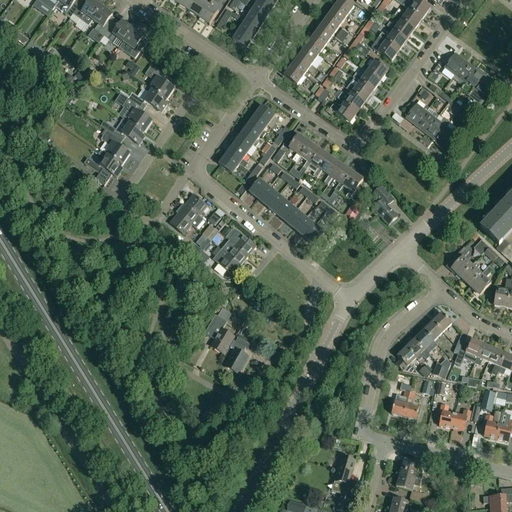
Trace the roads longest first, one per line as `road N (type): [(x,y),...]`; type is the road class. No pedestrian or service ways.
road 1 (primary): [(166,511),(0,240)]
road 2 (residential): [(254,81),(336,136),(357,139),(465,0)]
road 3 (unclassified): [(212,511),(186,469),(184,444),(301,338),(323,280)]
road 4 (residential): [(190,170),(151,225),(121,203),(187,103),(200,99),(227,119)]
road 5 (unclassified): [(114,511),(0,327)]
road 6 (residential): [(383,441),(364,433),(363,424),(380,352),(441,290)]
road 7 (residential): [(323,280),(190,170)]
road 8 (unclassified): [(239,511),(309,376)]
road 9 (residential): [(400,251),(511,150)]
road 10 (residential): [(254,81),(135,0)]
road 11 (residential): [(511,472),(383,441)]
